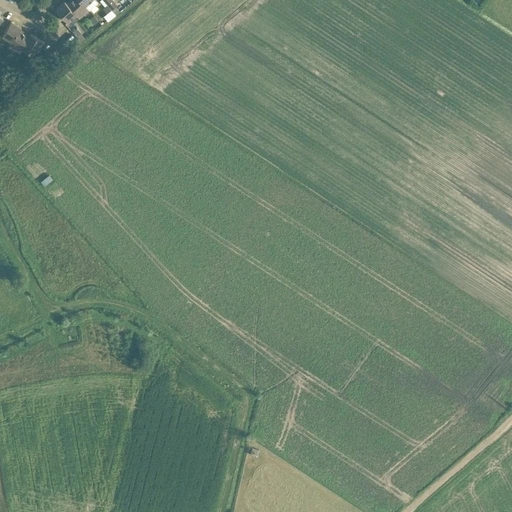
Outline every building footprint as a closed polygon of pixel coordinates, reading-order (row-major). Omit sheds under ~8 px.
[(80,17),(88,9),(79,0),(69,0),(66,3),(76,14),(80,17)] [(97,1),(95,0),(79,0),(88,9),(97,1)] [(108,5),(115,14),(119,11),(115,6),(117,5),(112,0),(103,0),(108,5)] [(65,1),(56,9),(68,22),(76,14),(66,3),(65,1)] [(108,21),(115,14),(108,5),(103,9),(106,13),(103,16),(108,21)] [(10,40),(19,26),(11,21),(2,35),(10,40)] [(15,50),(26,33),(20,29),(21,27),(19,26),(10,40),(11,41),(8,46),(15,50)] [(72,31),(75,35),(80,31),(77,27),(72,31)] [(26,50),(35,35),(31,33),(29,35),(26,33),(15,50),(20,52),(22,48),(26,50)] [(40,42),(42,39),(35,35),(26,50),(33,54),(35,50),(37,51),(42,43),(40,42)] [(0,61),(5,64),(8,59),(1,55),(0,57),(0,61)] [(20,76),(23,70),(16,66),(13,72),(20,76)] [(41,181),(45,186),(53,179),(49,174),(41,181)]
